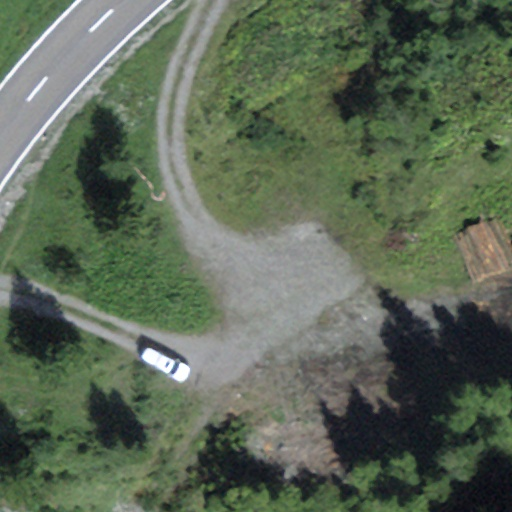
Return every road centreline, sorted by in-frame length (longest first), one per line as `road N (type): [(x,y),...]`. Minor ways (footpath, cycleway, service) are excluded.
road 1 (track): [(0,289),(25,291),(185,355),(222,358),(254,335),(255,284),(187,199),(170,138),(181,73),(210,0)]
road 2 (primary): [(124,0),(53,71),(0,140)]
